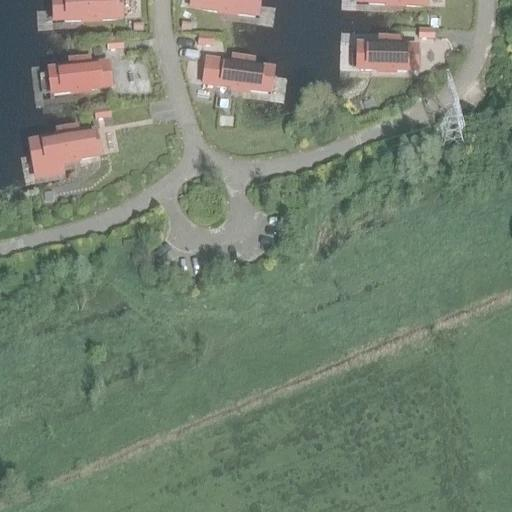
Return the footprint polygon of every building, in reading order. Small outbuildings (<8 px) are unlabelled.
[(65,0),(66,22),(86,21),(86,23),(84,23),(85,24),(103,23),(103,22),(102,22),(102,21),(121,20),(120,0),(65,0)] [(202,0),(201,10),(220,13),(220,14),(219,14),(219,15),(237,18),(237,16),(236,16),(236,15),(255,17),(257,0),(202,0)] [(368,0),(368,4),(387,5),(387,7),(386,7),(386,8),(404,9),(405,8),(403,8),(403,6),(423,8),(423,0),(368,0)] [(418,31),(418,42),(433,42),(434,32),(418,31)] [(213,41),(198,39),(197,46),(213,48),(213,41)] [(413,73),(414,50),(395,50),(395,44),(399,44),(399,43),(378,43),(378,44),(379,44),(379,49),(359,49),(359,71),(378,72),(378,73),(377,73),(377,74),(395,75),(395,73),(394,73),(394,72),(413,73)] [(216,65),(213,87),(232,90),(232,91),(231,91),(230,92),(249,95),(249,94),(248,94),(248,93),(267,95),(270,73),(251,70),(252,65),(254,65),(254,64),(232,61),(232,62),(235,63),(235,68),(216,65)] [(70,71),(51,73),(53,96),(72,93),(73,95),(71,95),(72,96),(90,94),(90,92),(89,93),(89,91),(108,89),(105,67),(86,69),(86,64),(90,63),(90,62),(68,65),(68,66),(69,66),(70,71)] [(109,111),(93,114),(95,123),(111,121),(109,111)] [(75,132),(53,136),(53,137),(57,136),(58,141),(40,144),(43,166),(62,164),(62,165),(61,165),(61,166),(79,164),(79,162),(78,163),(78,161),(97,159),(94,136),(75,139),(74,134),(75,134),(75,132)]
